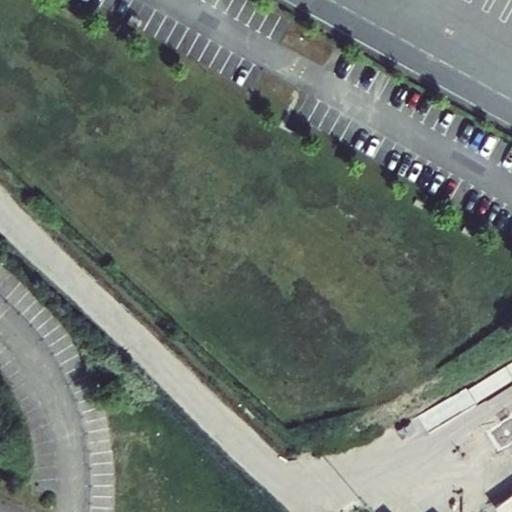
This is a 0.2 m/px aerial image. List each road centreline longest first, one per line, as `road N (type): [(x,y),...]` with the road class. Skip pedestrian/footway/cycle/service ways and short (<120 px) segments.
road 1 (unclassified): [(0,220),(298,511)]
road 2 (unknown): [(314,511),(511,405)]
